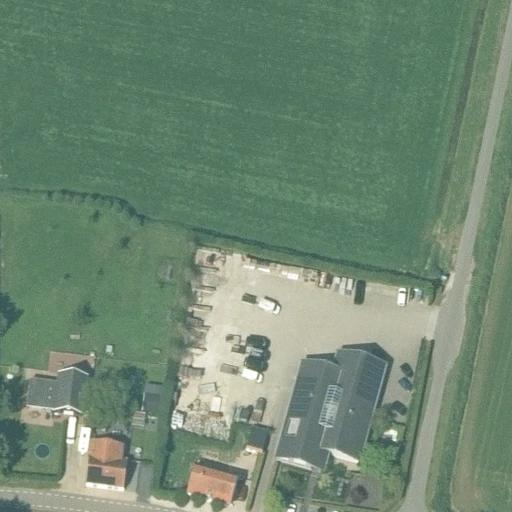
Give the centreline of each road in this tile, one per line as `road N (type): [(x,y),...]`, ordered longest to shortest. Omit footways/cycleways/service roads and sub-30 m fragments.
road 1 (unclassified): [(412,511),(511,35)]
road 2 (unknown): [(250,511),(289,348),(313,318),(342,313),(448,335)]
